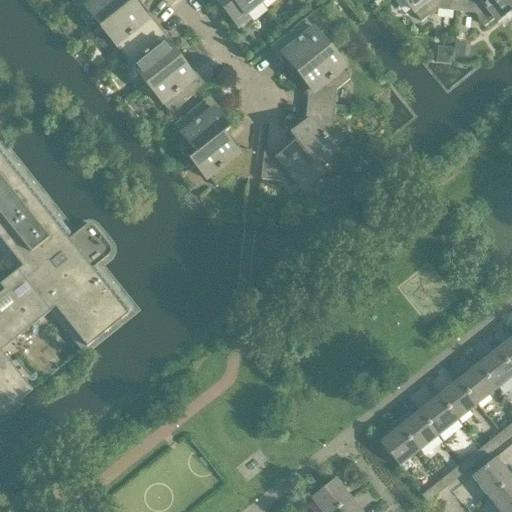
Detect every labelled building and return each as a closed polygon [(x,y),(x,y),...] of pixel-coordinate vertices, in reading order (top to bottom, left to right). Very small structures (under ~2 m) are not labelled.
[(77,0),(100,28),(131,3),(129,0),(77,0)] [(261,4),(257,0),(213,0),(241,34),(242,33),(238,28),(249,20),(246,16),(261,4)] [(402,0),(421,23),(437,10),(455,12),(456,0),(402,0)] [(456,0),(455,12),(474,14),(484,28),(494,20),(496,22),(511,9),(511,2),(510,0),(456,0)] [(100,28),(123,57),(158,28),(147,14),(143,17),(131,3),(100,28)] [(285,60),(297,75),(328,49),(305,20),(270,48),(282,63),(285,60)] [(123,57),(146,85),(178,60),(166,46),(170,43),(158,28),(123,57)] [(307,96),(306,107),(334,110),(336,91),(349,81),(341,71),(344,69),(328,49),(297,75),(308,89),(305,92),(307,96)] [(178,60),(146,85),(170,115),(205,86),(193,71),(189,74),(178,60)] [(189,160),(190,161),(229,130),(217,115),(221,112),(209,97),(174,126),(197,154),(189,160)] [(305,125),(290,136),(321,175),(322,175),(316,167),(335,152),(333,150),(343,142),(332,128),(334,110),(306,107),(305,118),(302,121),(305,125)] [(229,130),(190,161),(205,180),(208,178),(216,188),(229,177),(248,179),(251,152),(239,150),(236,147),(233,150),(222,136),(229,130)] [(321,175),(290,136),(290,137),(296,144),(282,155),(279,152),(275,154),(263,153),(260,181),(279,183),(290,196),(300,188),(302,191),(321,175)] [(0,417),(15,406),(32,393),(0,353),(49,314),(80,353),(97,340),(133,311),(97,267),(108,258),(108,257),(109,257),(109,256),(110,255),(110,254),(110,253),(110,252),(110,251),(110,250),(110,249),(109,248),(109,247),(108,246),(95,230),(95,229),(94,228),(93,228),(92,227),(91,227),(90,226),(89,226),(88,226),(87,226),(86,226),(85,227),(84,227),(84,228),(73,237),(1,148),(0,145),(0,253),(16,273),(0,285),(0,284),(0,417)] [(511,339),(496,352),(511,371),(511,339)] [(511,371),(496,352),(477,367),(496,391),(511,378),(511,371)] [(477,367),(458,383),(477,407),(496,391),(477,367)] [(458,383),(438,398),(457,422),(477,407),(458,383)] [(438,398),(419,414),(438,438),(457,422),(438,398)] [(419,414),(399,429),(419,453),(438,438),(419,414)] [(511,425),(499,435),(505,442),(511,436),(511,425)] [(419,453),(399,429),(379,445),(399,469),(419,453)] [(493,441),(480,451),(486,458),(498,448),(493,441)] [(473,456),(461,466),(466,473),(479,463),(473,456)] [(471,479),(487,499),(511,480),(495,460),(471,479)] [(454,472),(441,482),(447,489),(448,488),(459,479),(454,472)] [(487,499),(497,511),(509,511),(511,510),(511,480),(487,499)] [(311,500),(320,511),(336,511),(350,501),(334,481),(311,500)] [(422,497),(421,498),(427,505),(438,496),(440,494),(434,487),(429,492),(422,497)] [(336,511),(359,511),(350,501),(336,511)]
